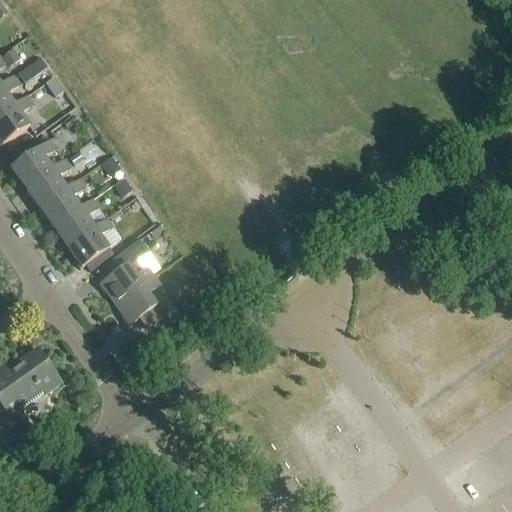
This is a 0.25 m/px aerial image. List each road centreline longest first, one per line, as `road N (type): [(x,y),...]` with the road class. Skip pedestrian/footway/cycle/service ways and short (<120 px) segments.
road 1 (tertiary): [(138,415),(511,147)]
road 2 (tertiary): [(0,511),(138,415)]
road 3 (residential): [(138,415),(47,296)]
